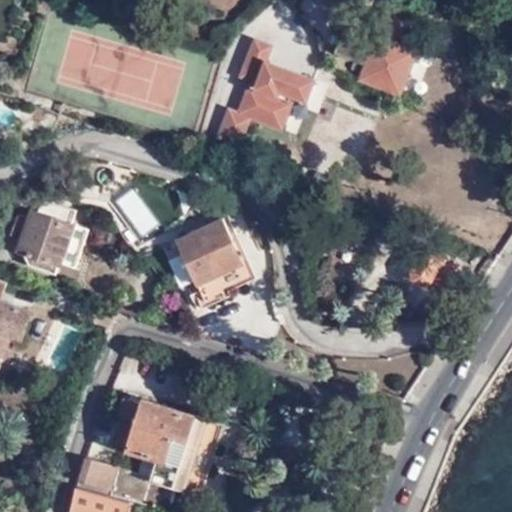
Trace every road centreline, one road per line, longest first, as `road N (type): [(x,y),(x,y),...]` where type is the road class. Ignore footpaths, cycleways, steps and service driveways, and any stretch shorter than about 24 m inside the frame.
road 1 (residential): [(457,362),(409,340),(371,348),(322,342),(296,324),(279,288),(284,257),(246,197),(222,178),(89,149),(0,179)]
road 2 (residential): [(440,392),(120,323),(64,511)]
road 3 (secondary): [(392,511),(440,392)]
